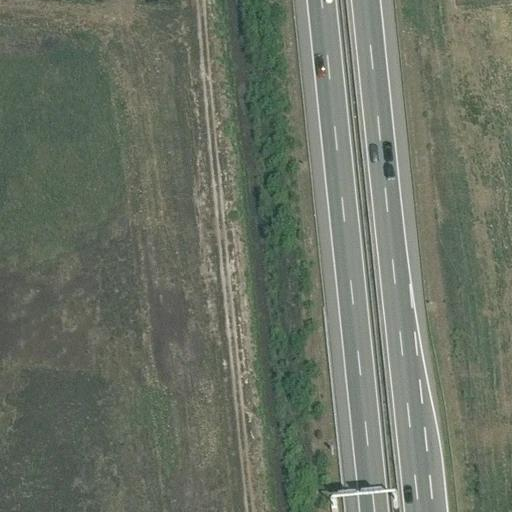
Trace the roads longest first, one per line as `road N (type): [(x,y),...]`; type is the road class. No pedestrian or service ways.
road 1 (motorway): [(418,511),(362,0)]
road 2 (motorway): [(316,0),(369,511)]
road 3 (track): [(247,511),(197,0)]
